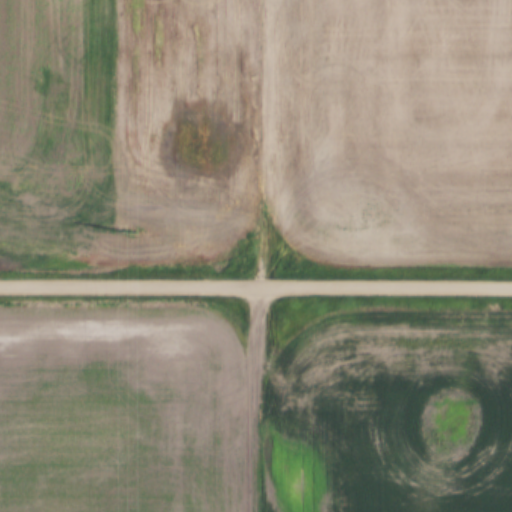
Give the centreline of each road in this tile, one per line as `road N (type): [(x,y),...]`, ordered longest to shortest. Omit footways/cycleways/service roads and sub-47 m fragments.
road 1 (track): [(260,0),(257,511)]
road 2 (residential): [(511,288),(0,287)]
